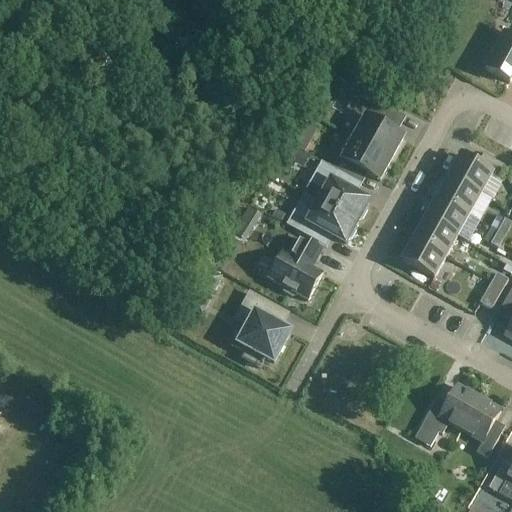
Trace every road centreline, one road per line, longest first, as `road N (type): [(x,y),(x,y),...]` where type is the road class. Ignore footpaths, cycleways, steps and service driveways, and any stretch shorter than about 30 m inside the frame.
road 1 (unclassified): [(511,119),(460,90),(348,292)]
road 2 (unclassified): [(511,383),(348,292)]
